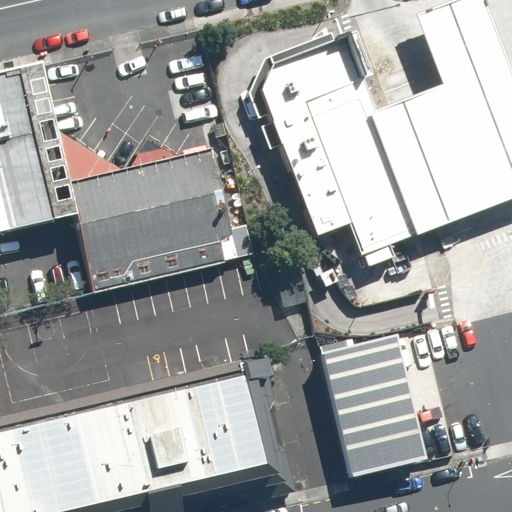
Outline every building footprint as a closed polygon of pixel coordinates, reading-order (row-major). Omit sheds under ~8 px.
[(267,63),(258,89),(313,230),(348,217),(365,262),(392,252),(388,242),(461,214),(511,194),(511,96),(474,0),(464,0),(415,19),(441,85),(410,97),(374,111),(344,34),(267,63)] [(58,188),(30,66),(0,72),(0,236),(66,221),(58,188)] [(58,188),(66,221),(83,296),(232,262),(207,154),(58,188)] [(386,333),(314,350),(343,471),(414,454),(386,333)] [(255,359),(0,418),(0,511),(172,511),(285,486),(255,359)]
